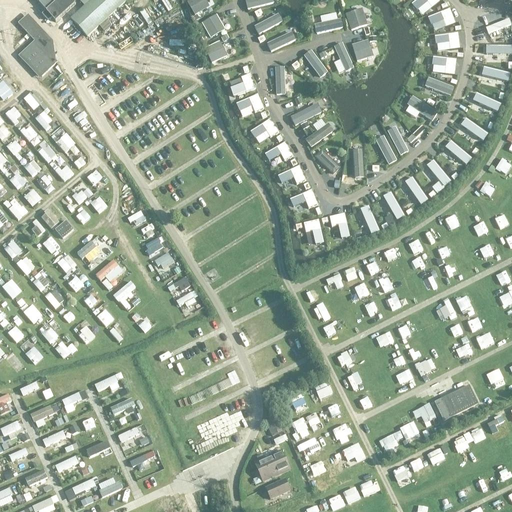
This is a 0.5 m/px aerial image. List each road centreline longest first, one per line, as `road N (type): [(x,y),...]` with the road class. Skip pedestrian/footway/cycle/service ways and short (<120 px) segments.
road 1 (unclassified): [(235,511),(240,465),(257,425),(241,358),(57,38),(22,0)]
road 2 (unknown): [(381,475),(511,408)]
